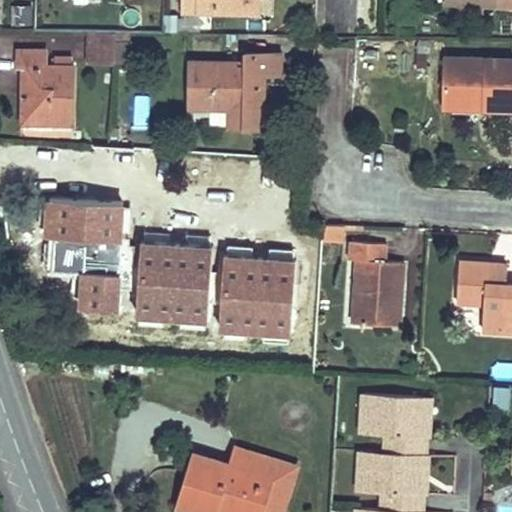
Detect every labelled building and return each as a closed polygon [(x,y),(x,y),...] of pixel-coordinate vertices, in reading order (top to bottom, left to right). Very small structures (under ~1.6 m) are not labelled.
[(180,0),(180,15),(259,15),(259,13),(273,13),(273,0),(180,0)] [(11,25),(33,25),(32,4),(10,4),(11,25)] [(120,30),(115,58),(128,60),(132,33),(120,30)] [(115,32),(86,32),(85,64),(113,64),(115,32)] [(511,40),(457,40),(457,80),(484,80),(484,77),(496,78),(496,91),(511,91),(511,40)] [(14,47),(14,63),(25,64),(25,67),(19,67),(18,117),(48,117),(47,125),(74,125),(75,64),(72,63),(53,63),(47,63),(47,47),(14,47)] [(225,128),(256,129),(256,114),(264,114),(265,88),(248,88),(249,74),(265,75),(283,75),(283,51),(242,50),(242,59),(188,58),(187,110),(225,111),(225,128)] [(265,75),(249,74),(248,88),(265,88),(265,75)] [(484,80),(457,80),(456,95),(496,96),(496,91),(496,78),(484,77),(484,80)] [(135,95),(134,126),(148,126),(149,95),(135,95)] [(264,114),(256,114),(256,129),(264,129),(264,114)] [(176,194),(131,192),(134,145),(92,143),(88,218),(119,219),(131,220),(130,240),(117,240),(113,307),(161,310),(165,247),(198,249),(200,204),(176,202),(176,194)] [(200,204),(201,196),(176,194),(176,202),(200,204)] [(130,240),(131,220),(119,219),(117,240),(130,240)] [(344,242),(344,225),(323,224),(323,242),(344,242)] [(425,255),(423,232),(390,234),(391,256),(425,255)] [(354,259),(351,302),(361,303),(360,323),(402,326),(406,261),(386,260),(387,243),(348,241),(347,258),(354,259)] [(197,257),(198,249),(165,247),(161,310),(168,310),(172,255),(197,257)] [(490,280),(490,260),(459,259),(457,304),(483,305),(482,333),(511,333),(511,280),(506,280),(490,280)] [(507,260),(490,260),(490,280),(506,280),(507,260)] [(361,303),(351,302),(350,323),(360,323),(361,303)] [(509,409),(510,387),(493,386),(492,408),(509,409)] [(417,511),(418,510),(425,511),(426,493),(418,493),(420,453),(428,454),(429,437),(421,437),(422,395),(360,393),(358,433),(383,434),(382,451),(357,450),(355,491),(380,492),(379,508),(353,507),(353,511),(417,511)] [(429,437),(432,437),(434,396),(422,395),(421,437),(429,437)] [(234,443),(228,461),(259,471),(255,486),(269,491),(263,511),(267,511),(285,511),(301,464),(234,443)] [(173,508),(187,511),(215,511),(217,508),(228,511),(262,511),(263,511),(269,491),(255,486),(259,471),(228,461),(191,449),(173,508)] [(426,493),(429,493),(431,454),(428,454),(420,453),(418,493),(426,493)]
